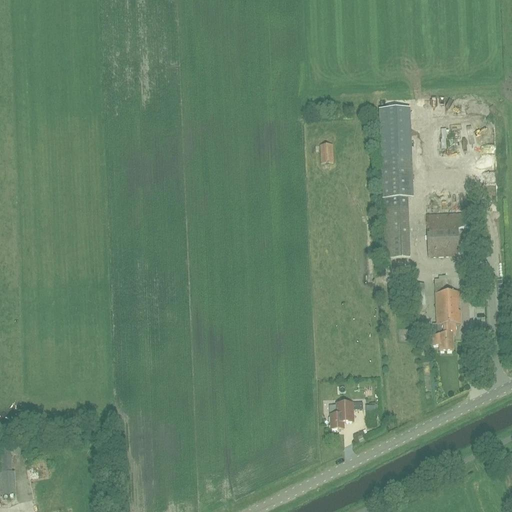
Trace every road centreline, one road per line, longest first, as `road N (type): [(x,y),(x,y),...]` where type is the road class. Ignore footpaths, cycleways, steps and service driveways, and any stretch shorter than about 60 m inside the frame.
road 1 (unclassified): [(254,511),(511,385)]
road 2 (unclassified): [(361,511),(511,437)]
